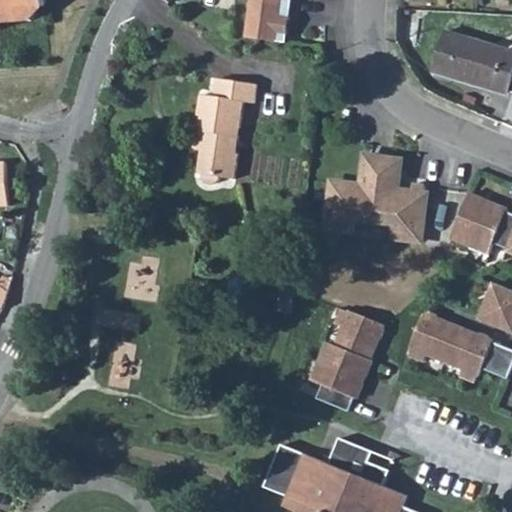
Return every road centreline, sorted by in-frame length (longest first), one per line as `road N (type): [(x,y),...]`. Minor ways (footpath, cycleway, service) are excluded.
road 1 (residential): [(0,368),(37,295),(77,140)]
road 2 (tertiary): [(511,155),(403,102),(370,43),(370,0)]
road 3 (residential): [(77,140),(89,87),(128,0)]
